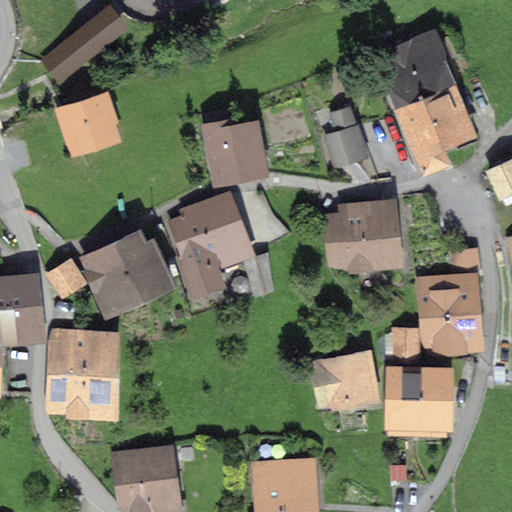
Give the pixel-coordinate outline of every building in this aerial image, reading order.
[(108,10),(46,59),(59,76),(121,27),(108,10)] [(371,46),(387,85),(440,63),(431,40),(400,53),(397,46),(390,49),(385,39),(371,46)] [(387,85),(397,108),(450,85),(440,63),(387,85)] [(468,130),(450,85),(397,108),(424,174),(443,166),(439,156),(474,141),(468,130)] [(114,134),(108,115),(114,113),(108,97),(63,112),(76,147),(114,134)] [(253,127),(231,131),(227,109),(207,113),(219,177),(261,168),(253,127)] [(337,162),(363,154),(349,110),(333,115),(339,135),(329,138),(337,162)] [(511,161),(491,171),(502,195),(511,189),(511,161)] [(218,260),(220,264),(245,254),(221,193),(198,203),(200,208),(184,214),(185,218),(171,224),(194,289),(217,281),(210,262),(218,260)] [(346,217),(323,218),(331,265),(394,259),(387,202),(345,206),(346,217)] [(138,231),(93,253),(106,282),(95,287),(106,310),(162,283),(138,231)] [(454,270),(480,267),(477,251),(450,254),(454,270)] [(271,289),(266,255),(245,261),(254,293),(271,289)] [(61,294),(83,280),(70,261),(49,275),(61,294)] [(462,345),(476,344),(471,277),(445,280),(447,291),(420,293),(425,340),(430,340),(431,353),(463,350),(462,345)] [(0,306),(33,303),(30,279),(0,283),(0,306)] [(33,303),(0,306),(0,330),(35,327),(33,303)] [(416,330),(396,330),(396,359),(417,359),(416,330)] [(50,372),(111,375),(112,339),(72,338),(72,333),(53,332),(50,372)] [(373,395),(366,356),(315,366),(322,404),(373,395)] [(444,433),(446,367),(391,366),(390,432),(444,433)] [(47,404),(110,408),(111,375),(50,372),(47,404)] [(131,506),(147,503),(148,511),(164,511),(174,511),(164,446),(113,453),(119,504),(130,503),(131,506)] [(306,461),(253,465),(255,511),(272,511),(309,510),(306,461)]
